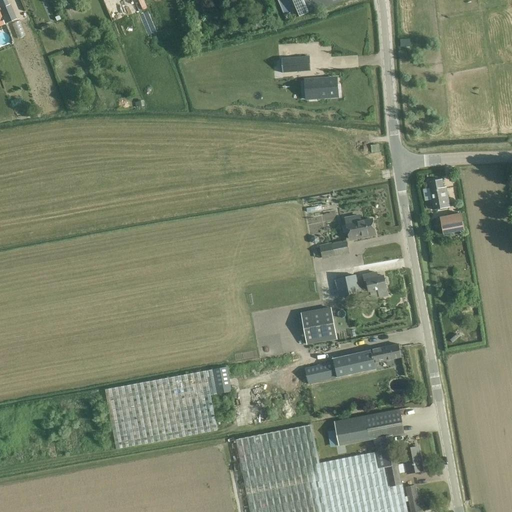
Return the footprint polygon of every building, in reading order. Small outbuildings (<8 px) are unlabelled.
[(0,0),(0,10),(6,24),(16,20),(9,5),(8,6),(5,0),(0,0)] [(292,0),(299,17),(309,13),(310,15),(345,0),(292,0)] [(282,59),(283,73),(310,71),(311,71),(310,57),(309,57),(282,59)] [(334,79),(311,80),(313,98),(336,97),(334,79)] [(429,182),(434,210),(450,208),(446,187),(444,188),(442,180),(429,182)] [(462,213),(440,217),(443,235),(465,231),(462,213)] [(360,215),(346,218),(350,240),(376,235),(373,219),(362,221),(360,215)] [(320,246),(323,259),(329,258),(329,257),(349,253),(347,241),(332,244),(332,243),(320,246)] [(384,276),(378,277),(377,273),(363,276),(364,280),(357,282),(356,275),(335,280),(339,298),(369,291),(369,293),(370,292),(372,298),(379,296),(379,298),(388,296),(386,285),(388,284),(387,279),(384,279),(384,276)] [(331,309),(301,314),(307,344),(337,339),(331,309)] [(305,368),(308,384),(337,378),(376,369),(375,363),(402,357),(399,344),(372,351),(372,350),(333,359),(333,362),(305,368)] [(105,390),(117,449),(218,431),(211,395),(217,394),(232,392),(227,367),(213,370),(105,390)] [(236,440),(250,511),(408,511),(406,502),(409,501),(410,511),(418,511),(420,511),(415,485),(406,487),(408,497),(405,497),(402,485),(400,473),(408,472),(408,474),(423,471),(418,447),(403,450),(406,464),(399,465),(393,436),(405,434),(400,409),(364,416),(334,422),(339,446),(368,441),(374,440),(376,452),(320,464),(312,425),(236,440)]
